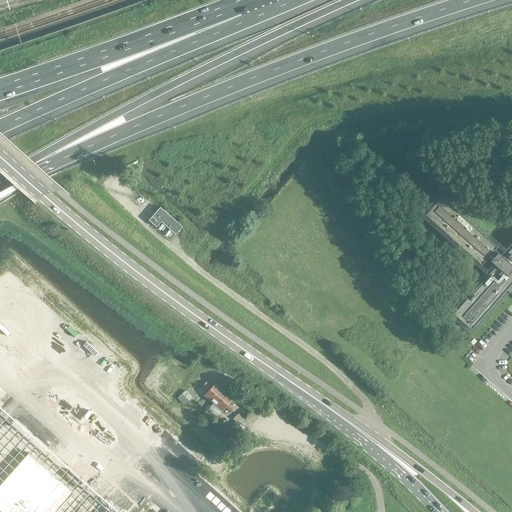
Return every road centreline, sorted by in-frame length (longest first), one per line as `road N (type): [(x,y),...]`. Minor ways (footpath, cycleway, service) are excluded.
road 1 (motorway): [(30,165),(473,0)]
road 2 (secondary): [(337,414),(183,307),(0,157)]
road 3 (motorway): [(30,165),(205,68),(352,0)]
road 4 (track): [(427,86),(305,125),(187,261)]
road 5 (motorway): [(0,126),(239,7)]
road 6 (unknown): [(163,465),(178,439),(0,288)]
road 7 (motorway): [(0,88),(239,7)]
road 8 (unknown): [(0,323),(163,465)]
road 9 (unknown): [(0,364),(138,491)]
road 10 (secondary): [(472,511),(337,414)]
road 11 (unknown): [(115,511),(0,408)]
road 12 (secondary): [(337,414),(438,511)]
